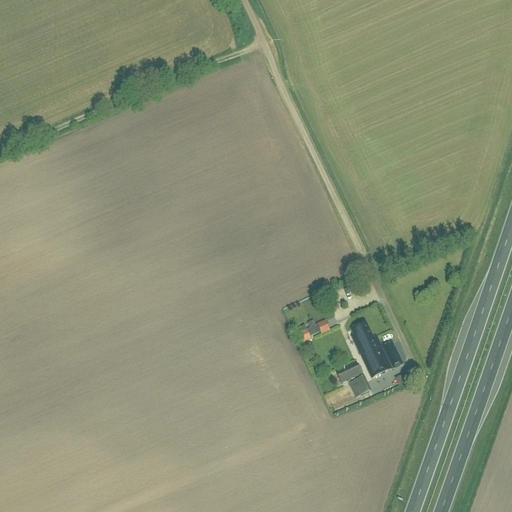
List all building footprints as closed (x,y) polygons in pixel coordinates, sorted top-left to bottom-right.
[(329,332),(325,322),(312,327),(315,333),(319,332),(321,336),(329,332)] [(373,340),(366,324),(350,331),(353,338),(351,338),(371,380),(392,371),(377,338),(373,340)] [(311,340),(306,330),(297,335),(301,345),(311,340)] [(393,345),(385,347),(388,356),(396,354),(393,345)] [(394,368),(402,365),(399,355),(391,359),(394,368)] [(362,376),(356,364),(335,374),(341,386),(362,376)] [(373,399),(364,379),(349,385),(354,397),(358,395),(362,404),(373,399)] [(341,417),(358,411),(355,404),(338,410),(341,417)]
